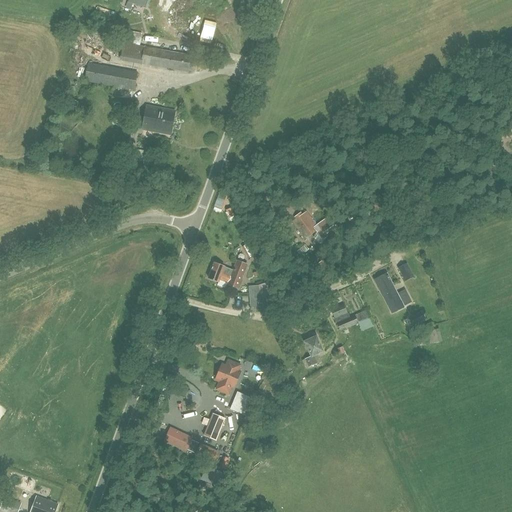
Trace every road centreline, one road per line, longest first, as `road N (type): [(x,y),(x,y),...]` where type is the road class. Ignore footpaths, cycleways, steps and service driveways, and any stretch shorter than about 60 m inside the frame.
road 1 (unclassified): [(93,511),(194,226)]
road 2 (unclassified): [(194,226),(277,0)]
road 3 (unclassified): [(0,277),(130,222),(194,226)]
road 4 (unknown): [(168,298),(266,319),(316,292)]
